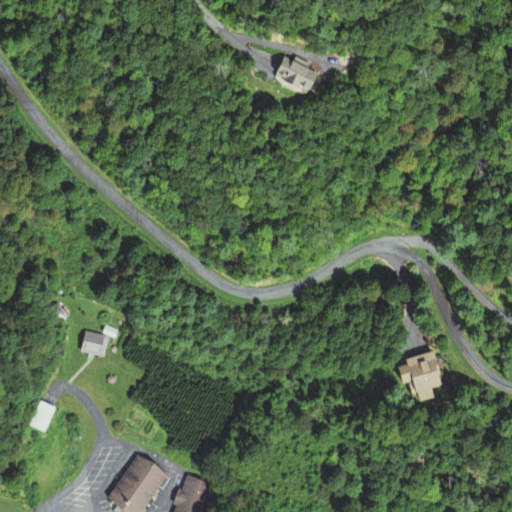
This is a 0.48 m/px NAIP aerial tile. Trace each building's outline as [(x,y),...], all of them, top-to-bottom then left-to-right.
[(302,77),(277,55),(263,71),(288,93),(302,77)] [(43,310),(53,323),(63,315),(52,303),(43,310)] [(100,358),(104,336),(79,331),(74,353),(100,358)] [(49,410),(34,402),(22,425),(37,433),(49,410)] [(99,501),(115,511),(134,511),(159,473),(129,455),(99,501)] [(195,511),(203,482),(176,475),(166,511),(195,511)]
